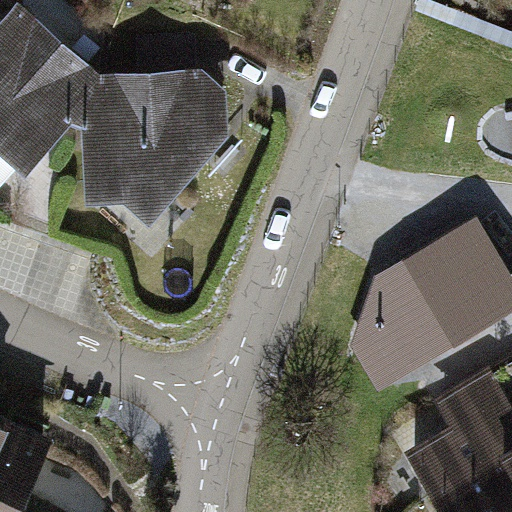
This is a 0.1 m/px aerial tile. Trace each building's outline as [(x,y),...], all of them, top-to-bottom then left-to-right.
[(80,143),(96,87),(19,16),(0,36),(0,185),(16,201),(80,143)] [(206,82),(96,87),(80,143),(84,228),(112,229),(137,260),(226,160),(229,116),(206,82)] [(463,220),(371,278),(420,355),(511,297),(463,220)] [(511,511),(511,389),(413,445),(450,511),(511,511)] [(0,427),(0,511),(18,511),(47,448),(0,427)]
